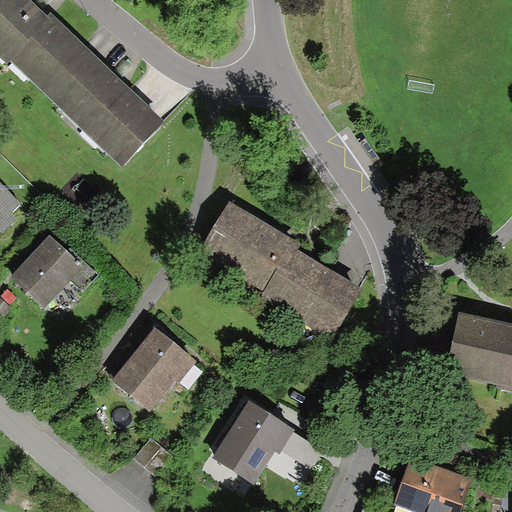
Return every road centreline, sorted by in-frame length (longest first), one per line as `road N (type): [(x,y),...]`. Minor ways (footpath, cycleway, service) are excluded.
road 1 (residential): [(278,72),(371,208),(400,284),(396,365),(344,511)]
road 2 (residential): [(278,72),(204,80),(160,62),(89,0)]
road 3 (residential): [(0,413),(114,511)]
